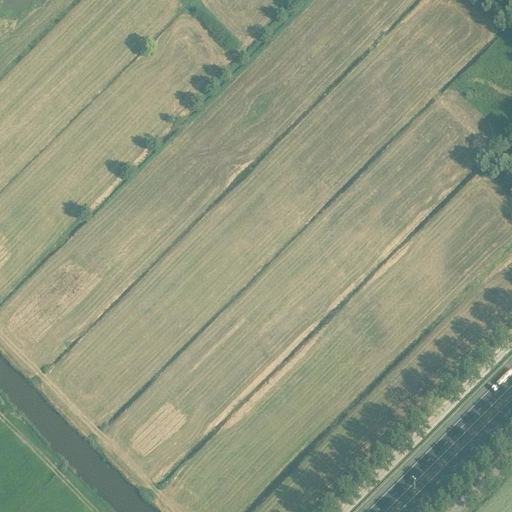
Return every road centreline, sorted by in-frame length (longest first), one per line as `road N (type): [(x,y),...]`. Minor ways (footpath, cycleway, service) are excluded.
road 1 (unclassified): [(342,511),(511,343)]
road 2 (motorway): [(511,379),(376,511)]
road 3 (motorway): [(414,511),(511,415)]
